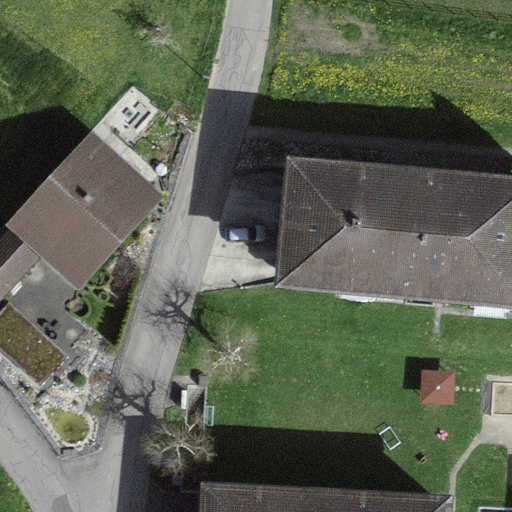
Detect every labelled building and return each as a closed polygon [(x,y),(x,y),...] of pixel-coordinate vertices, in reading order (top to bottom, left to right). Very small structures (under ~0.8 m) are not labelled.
[(149,194),(107,154),(97,164),(90,157),(28,223),(78,270),(149,194)] [(511,190),(443,185),(443,190),(345,182),(345,177),(294,173),(288,283),(511,297),(511,190)] [(0,248),(0,291),(35,253),(14,233),(0,248)] [(7,316),(0,323),(0,358),(30,386),(54,360),(7,316)] [(440,511),(441,506),(209,492),(207,511),(440,511)]
